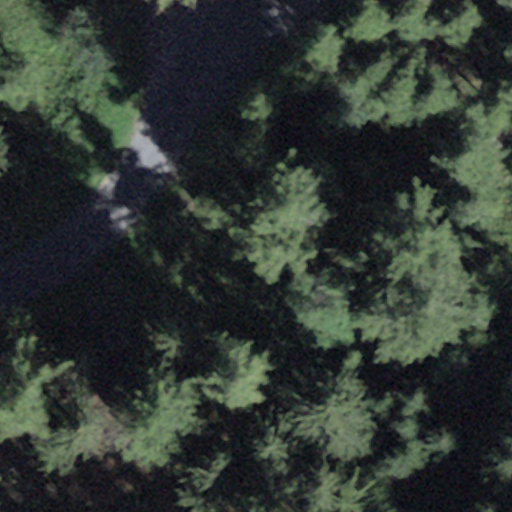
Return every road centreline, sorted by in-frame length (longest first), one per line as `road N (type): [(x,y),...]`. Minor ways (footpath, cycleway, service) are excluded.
road 1 (unclassified): [(173,68),(127,196),(56,259),(0,290)]
road 2 (unclassified): [(173,68),(232,60),(327,0)]
